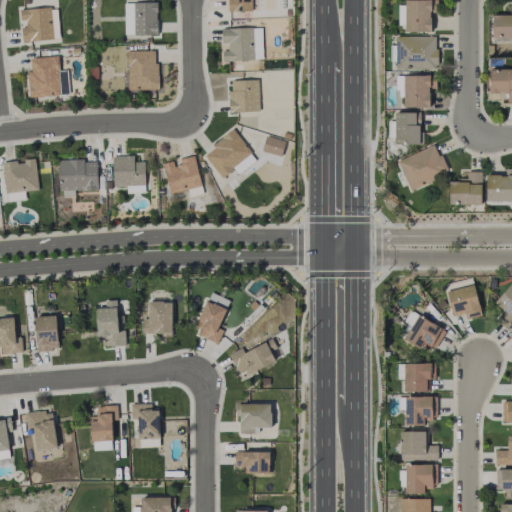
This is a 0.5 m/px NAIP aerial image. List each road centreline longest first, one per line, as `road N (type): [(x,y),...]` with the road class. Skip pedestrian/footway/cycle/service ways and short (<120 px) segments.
road 1 (residential): [(324,236),(0,247)]
road 2 (primary): [(324,236),(324,511)]
road 3 (primary): [(358,257),(357,0)]
road 4 (residential): [(0,269),(233,257)]
road 5 (residential): [(205,371),(0,387)]
road 6 (residential): [(195,125),(0,134)]
road 7 (tertiary): [(324,257),(511,258)]
road 8 (primary): [(323,52),(324,236)]
road 9 (primary): [(358,408),(358,257)]
road 10 (residential): [(481,362),(470,418),(469,511)]
road 11 (tertiary): [(471,236),(324,236)]
road 12 (residential): [(205,371),(205,511)]
road 13 (residential): [(469,0),(471,136)]
road 14 (residential): [(192,0),(195,125)]
